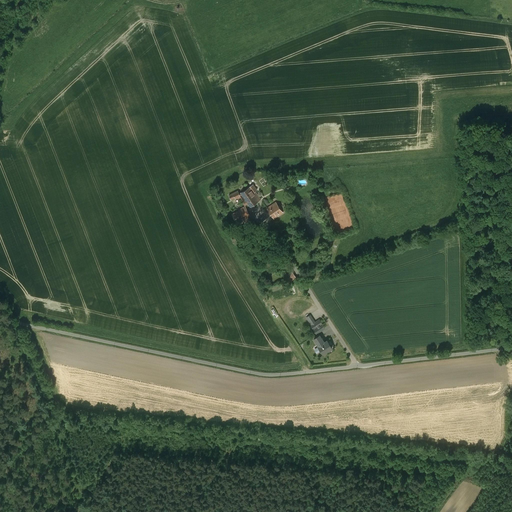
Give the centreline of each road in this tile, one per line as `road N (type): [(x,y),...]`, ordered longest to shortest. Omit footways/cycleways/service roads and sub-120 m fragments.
road 1 (unclassified): [(0,319),(261,377),(511,347)]
road 2 (track): [(15,325),(89,511)]
